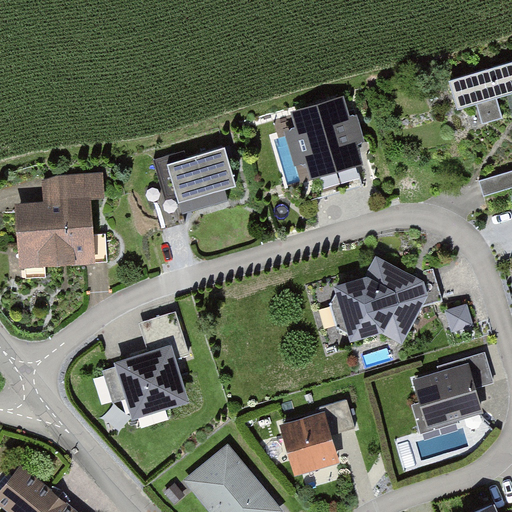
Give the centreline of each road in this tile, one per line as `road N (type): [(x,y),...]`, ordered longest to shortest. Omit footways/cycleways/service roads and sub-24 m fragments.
road 1 (residential): [(23,376),(113,308),(153,289),(396,218),(430,218),(474,243),(511,347)]
road 2 (residential): [(511,453),(484,472),(376,511)]
